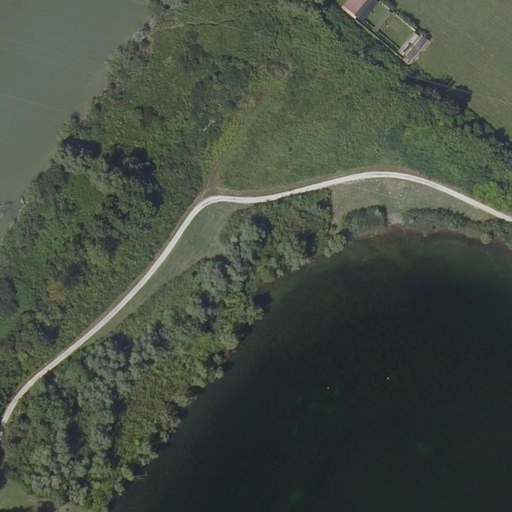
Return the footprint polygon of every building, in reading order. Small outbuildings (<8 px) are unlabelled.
[(359,18),(373,0),(348,0),(344,6),(359,18)] [(379,1),(377,0),(373,0),(359,18),(363,21),(379,1)] [(392,12),(389,9),(373,29),(376,32),(392,12)] [(419,35),(415,31),(400,52),(404,54),(419,35)] [(429,39),(423,34),(404,59),(409,63),(429,39)]
